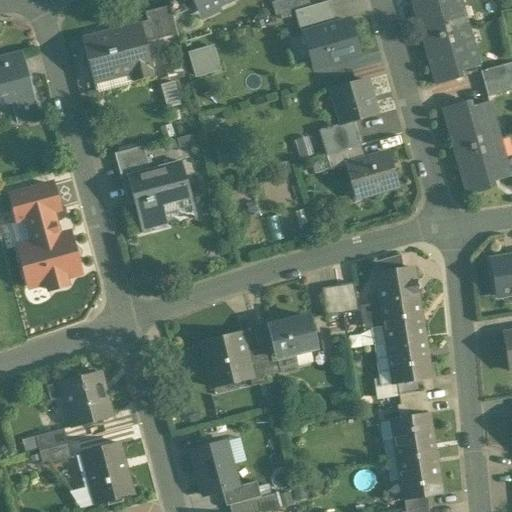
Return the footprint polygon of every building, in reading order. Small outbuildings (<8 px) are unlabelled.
[(194,0),(200,13),(228,0),(194,0)] [(299,0),(282,0),(271,3),(275,16),(302,9),(299,0)] [(308,0),(299,0),(302,9),(311,6),(308,0)] [(459,0),(411,0),(420,30),(422,30),(425,41),(467,29),(459,0)] [(169,6),(144,13),(147,23),(152,41),(152,42),(177,35),(169,6)] [(345,15),(298,29),(309,66),(357,52),(345,15)] [(139,23),(120,28),(121,31),(84,40),(83,37),(81,38),(95,91),(97,90),(94,79),(128,70),(131,82),(153,76),(145,43),(152,41),(147,23),(140,25),(139,23)] [(467,29),(425,41),(428,53),(427,53),(436,85),(454,80),(453,74),(478,67),(467,29)] [(187,51),(194,77),(221,70),(214,43),(187,51)] [(21,54),(0,59),(0,110),(1,116),(14,112),(13,109),(18,107),(21,120),(37,116),(21,54)] [(511,62),(479,72),(483,84),(511,76),(511,62)] [(511,76),(483,84),(487,98),(511,90),(511,76)] [(174,80),(159,84),(165,107),(180,103),(174,80)] [(366,80),(331,90),(341,124),(353,121),(375,115),(366,80)] [(488,103),(463,110),(461,103),(442,108),(451,141),(453,140),(456,152),(499,140),(488,103)] [(341,124),(318,131),(326,156),(360,146),(353,121),(341,124)] [(499,140),(456,152),(459,163),(458,163),(467,196),(486,190),(484,184),(509,177),(499,140)] [(142,146),(114,154),(114,156),(118,155),(124,176),(149,170),(142,146)] [(360,146),(326,156),(330,170),(346,166),(346,165),(364,159),(360,146)] [(364,159),(346,165),(346,166),(352,184),(360,182),(365,196),(396,187),(386,153),(364,159)] [(124,176),(120,177),(121,179),(127,177),(142,234),(167,227),(160,199),(170,196),(171,199),(189,194),(180,162),(149,170),(124,176)] [(52,185),(9,196),(16,221),(26,218),(51,211),(59,209),(52,185)] [(58,237),(51,211),(26,218),(33,244),(17,248),(28,287),(46,282),(48,291),(66,286),(64,278),(80,273),(69,234),(58,237)] [(400,255),(375,262),(377,274),(402,270),(400,255)] [(511,257),(490,261),(496,297),(511,293),(511,257)] [(377,274),(375,274),(379,304),(417,298),(412,268),(402,270),(377,274)] [(353,284),(337,286),(342,314),(358,311),(353,284)] [(337,286),(322,289),(326,316),(342,314),(337,286)] [(379,304),(361,306),(364,326),(382,323),(386,344),(424,338),(417,298),(379,304)] [(308,317),(286,323),(285,322),(267,326),(272,346),(275,358),(316,348),(309,316),(308,317)] [(511,332),(502,334),(508,371),(511,370),(511,332)] [(240,333),(202,342),(213,388),(250,379),(249,374),(250,374),(244,352),(240,333)] [(424,338),(386,344),(392,385),(397,384),(430,379),(424,338)] [(258,349),(265,377),(278,373),(275,358),(272,346),(258,349)] [(258,349),(244,352),(250,374),(249,374),(250,379),(251,386),(266,383),(265,377),(258,349)] [(99,373),(60,383),(71,428),(111,417),(99,373)] [(430,379),(397,384),(401,406),(401,407),(425,403),(423,391),(432,390),(430,379)] [(425,403),(401,407),(401,406),(398,406),(399,418),(427,414),(425,403)] [(399,418),(390,420),(393,439),(397,460),(434,454),(428,414),(427,414),(399,418)] [(63,429),(35,437),(39,452),(67,444),(63,429)] [(397,460),(393,439),(382,441),(385,462),(397,460)] [(118,443),(81,453),(95,505),(132,495),(118,443)] [(192,452),(204,496),(238,487),(226,443),(192,452)] [(67,444),(39,452),(43,466),(71,459),(67,444)] [(434,454),(397,460),(400,478),(403,501),(426,497),(441,494),(434,454)] [(397,460),(385,462),(388,480),(400,478),(397,460)] [(275,493),(248,501),(251,511),(267,511),(279,509),(275,493)] [(426,497),(403,501),(405,511),(428,508),(426,497)]
